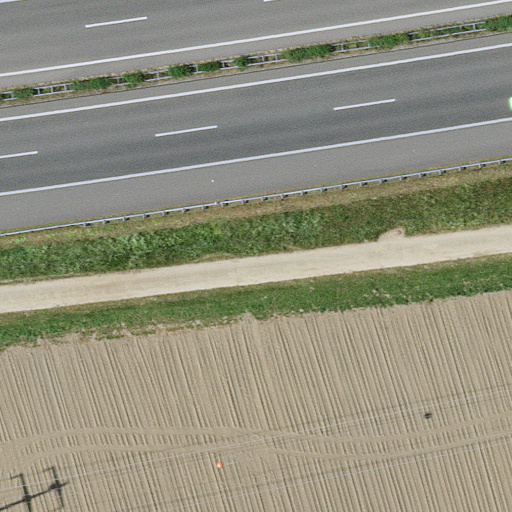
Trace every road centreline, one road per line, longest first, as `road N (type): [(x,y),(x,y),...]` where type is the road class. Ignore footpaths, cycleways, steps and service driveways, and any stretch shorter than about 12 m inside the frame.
road 1 (motorway): [(0,156),(511,81)]
road 2 (track): [(511,238),(0,299)]
road 3 (motorway): [(264,0),(0,37)]
